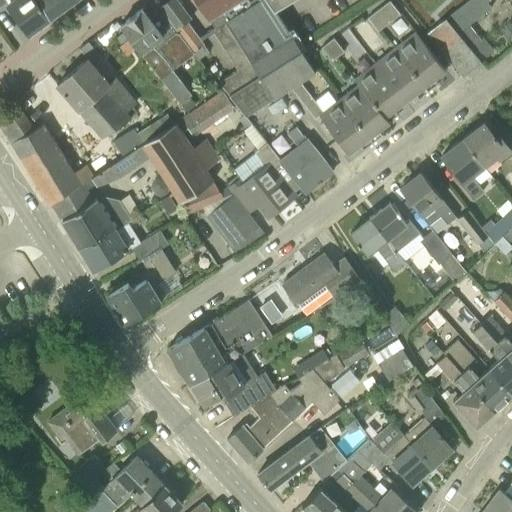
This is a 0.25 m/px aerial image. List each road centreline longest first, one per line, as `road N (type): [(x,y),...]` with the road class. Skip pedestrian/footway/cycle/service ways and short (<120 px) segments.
road 1 (residential): [(122,352),(290,237),(511,64)]
road 2 (tertiary): [(122,352),(0,163)]
road 3 (tertiary): [(263,511),(122,352)]
road 4 (residential): [(0,87),(116,0)]
